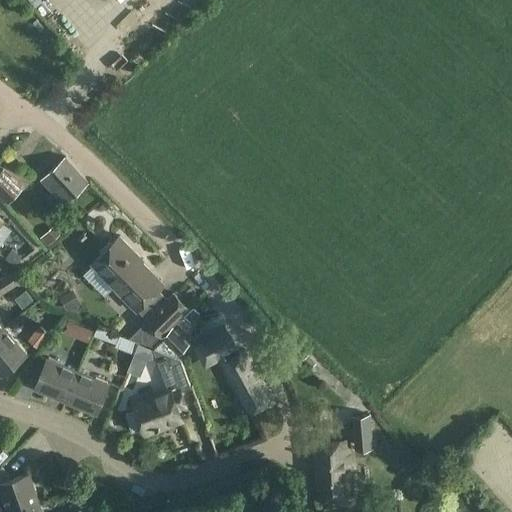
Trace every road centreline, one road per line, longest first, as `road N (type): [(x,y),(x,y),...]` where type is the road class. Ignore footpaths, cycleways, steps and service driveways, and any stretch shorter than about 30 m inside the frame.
road 1 (unclassified): [(293,441),(268,365),(194,269),(105,179),(13,107)]
road 2 (residential): [(293,441),(171,481),(141,477),(85,438),(0,405)]
